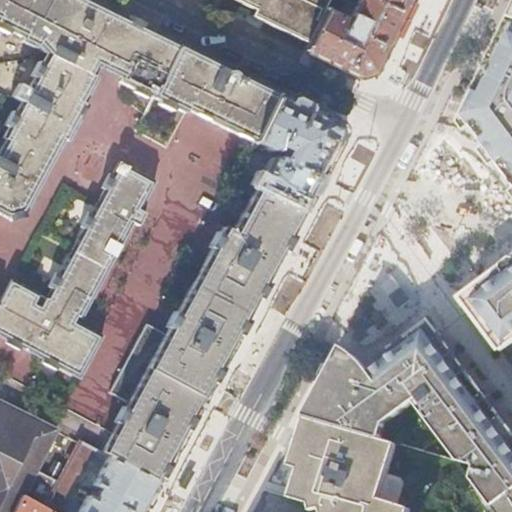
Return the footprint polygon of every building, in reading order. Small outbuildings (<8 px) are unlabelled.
[(0,215),(12,222),(19,219),(95,78),(92,77),(98,67),(109,73),(121,79),(119,83),(185,115),(186,111),(252,143),(277,94),(133,24),(84,0),(0,0),(0,34),(8,38),(10,36),(24,42),(23,45),(35,51),(38,49),(42,54),(43,55),(45,56),(48,58),(42,68),(38,67),(30,80),(33,82),(27,92),(17,86),(10,99),(20,105),(14,116),(10,114),(2,128),(6,130),(0,140),(3,143),(0,148),(0,215)] [(308,43),(329,0),(235,0),(256,10),(268,16),(265,22),(308,43)] [(304,52),(358,78),(373,73),(390,37),(408,0),(329,0),(308,43),(304,52)] [(260,19),(265,22),(268,16),(256,10),(253,16),(260,19)] [(497,163),(511,182),(511,18),(484,72),(463,116),(471,128),(486,147),(497,163)] [(277,94),(252,143),(269,151),(279,148),(285,152),(283,156),(278,154),(276,158),(269,159),(265,165),(259,162),(255,171),(261,174),(255,186),(302,209),(321,173),(340,137),(335,122),(277,94)] [(465,132),(471,128),(463,116),(459,123),(465,132)] [(497,163),(486,147),(480,151),(492,167),(497,163)] [(0,338),(78,381),(101,339),(73,323),(79,313),(84,315),(134,225),(140,228),(147,216),(141,212),(157,185),(122,165),(46,299),(12,279),(0,300),(0,338)] [(236,331),(302,209),(255,186),(230,233),(222,229),(164,335),(145,325),(108,394),(127,405),(109,437),(106,444),(100,454),(107,458),(155,483),(161,472),(164,466),(167,460),(168,459),(178,441),(190,418),(199,401),(209,383),(219,364),(227,348),(236,331)] [(465,309),(470,310),(475,315),(511,364),(511,431),(442,338),(437,332),(424,329),(368,370),(361,362),(351,354),(342,348),(305,417),(398,444),(418,450),(438,435),(459,461),(476,466),(463,511),(511,511),(511,261),(473,290),(468,290),(457,298),(465,309)] [(53,432),(0,405),(0,511),(14,511),(22,497),(42,508),(56,483),(34,473),(53,432)] [(411,511),(381,503),(398,444),(305,417),(270,481),(270,482),(293,490),(292,493),(291,498),(310,505),(312,511),(316,511),(322,510),(334,507),(331,511),(411,511)] [(79,446),(44,509),(49,511),(53,511),(75,475),(76,475),(89,451),(79,446)] [(139,511),(142,507),(155,483),(107,458),(92,486),(100,491),(99,491),(98,492),(96,492),(94,494),(93,496),(91,494),(88,499),(85,498),(77,511),(139,511)] [(49,511),(44,509),(42,508),(22,497),(14,511),(49,511)]
